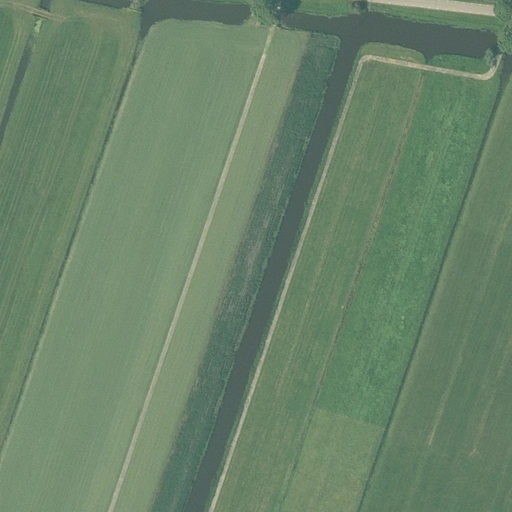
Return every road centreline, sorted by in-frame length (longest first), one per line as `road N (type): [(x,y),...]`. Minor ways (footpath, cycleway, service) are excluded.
road 1 (track): [(208,511),(361,61),(486,77),(511,2)]
road 2 (track): [(107,511),(278,0)]
